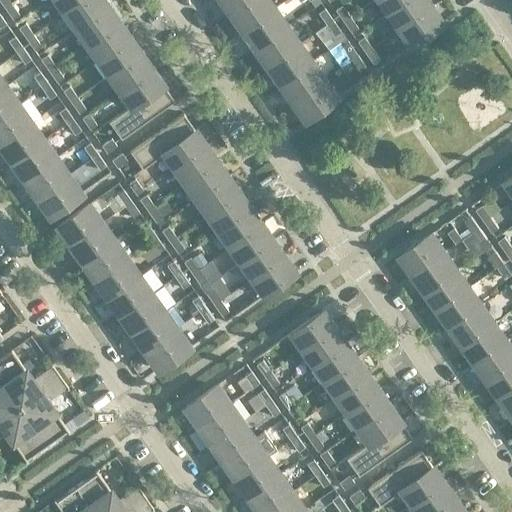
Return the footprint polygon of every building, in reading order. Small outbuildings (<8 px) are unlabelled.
[(56,0),(65,11),(62,13),(63,13),(80,0),(56,0)] [(80,0),(63,13),(65,12),(76,27),(73,28),(74,29),(110,3),(109,3),(107,5),(103,0),(80,0)] [(221,0),(230,12),(228,13),(228,14),(247,0),(221,0)] [(247,0),(228,14),(230,12),(242,29),(240,31),(276,6),(276,5),(274,7),(268,0),(247,0)] [(379,0),(388,12),(386,13),(386,14),(405,0),(379,0)] [(405,0),(386,14),(388,12),(399,27),(397,29),(433,4),(430,5),(426,0),(405,0)] [(19,14),(11,2),(4,7),(13,18),(19,14)] [(110,4),(110,3),(74,29),(76,27),(87,42),(84,44),(85,44),(121,19),(120,19),(118,20),(108,5),(110,4)] [(335,9),(343,20),(350,16),(342,4),(335,9)] [(433,4),(397,29),(397,30),(400,28),(411,44),(442,22),(431,6),(433,4)] [(276,6),(240,31),(241,32),(243,30),(255,47),(252,48),(253,49),(289,24),(288,23),(286,25),(274,8),(276,6)] [(318,12),(326,24),(333,19),(325,8),(318,12)] [(358,27),(350,16),(343,20),(351,32),(358,27)] [(121,19),(85,44),(85,45),(87,43),(98,58),(95,60),(96,60),(132,35),(131,34),(129,36),(119,21),(121,19)] [(341,30),(333,19),(326,24),(334,35),(341,30)] [(19,27),(27,38),(33,34),(25,22),(19,27)] [(289,24),(253,49),(255,48),(267,65),(265,66),(265,67),(301,41),(299,42),(287,26),(289,24)] [(41,45),(33,34),(27,38),(35,50),(41,45)] [(132,35),(96,60),(98,59),(109,74),(106,75),(107,76),(143,50),(142,50),(140,52),(130,37),(132,35)] [(8,40),(17,52),(23,47),(15,36),(8,40)] [(357,40),(365,52),(372,47),(364,36),(357,40)] [(301,42),(301,41),(265,67),(268,65),(280,82),(277,84),(278,84),(314,59),(313,58),(311,60),(299,43),(301,42)] [(343,48),(351,59),(358,54),(350,43),(343,48)] [(31,59),(23,47),(17,52),(25,63),(31,59)] [(380,58),(372,47),(365,52),(374,63),(380,58)] [(143,51),(143,50),(107,76),(109,75),(120,89),(118,91),(154,66),(153,66),(151,67),(141,52),(143,51)] [(41,58),(49,70),(55,65),(47,54),(41,58)] [(366,66),(358,54),(351,59),(359,70),(366,66)] [(314,59),(278,84),(278,85),(280,83),(292,100),(290,101),(290,102),(326,76),(323,78),(311,61),(314,59)] [(63,76),(55,65),(49,70),(57,81),(63,76)] [(154,67),(154,66),(118,91),(118,92),(120,90),(131,105),(131,106),(163,83),(152,68),(154,67)] [(334,71),(342,82),(349,78),(341,66),(334,71)] [(33,76),(41,87),(48,82),(40,71),(33,76)] [(326,77),(326,76),(290,102),(293,101),(305,119),(337,97),(324,78),(326,77)] [(56,94),(48,82),(41,87),(49,98),(56,94)] [(174,100),(163,83),(131,106),(131,105),(109,120),(121,138),(154,114),(174,100)] [(63,90),(71,101),(77,96),(69,85),(63,90)] [(0,116),(18,103),(6,86),(0,89),(0,116)] [(85,108),(77,96),(71,101),(79,113),(85,108)] [(0,142),(31,121),(18,103),(0,116),(0,142)] [(58,111),(66,122),(73,118),(65,106),(58,111)] [(96,124),(88,112),(82,117),(90,128),(96,124)] [(195,129),(183,113),(130,150),(142,168),(164,152),(163,151),(195,129)] [(81,129),(73,118),(66,122),(74,134),(81,129)] [(43,139),(31,121),(0,142),(0,143),(12,160),(9,162),(9,163),(43,139)] [(206,145),(195,129),(163,151),(164,152),(174,167),(172,168),(172,169),(208,143),(206,145)] [(119,143),(117,140),(114,135),(104,142),(110,150),(119,143)] [(56,156),(43,139),(9,163),(12,161),(24,178),(21,180),(22,180),(56,156)] [(83,146),(91,158),(98,153),(90,142),(83,146)] [(208,144),(208,143),(172,169),(175,167),(185,182),(183,184),(219,159),(217,160),(206,145),(208,144)] [(130,158),(124,150),(114,157),(120,165),(130,158)] [(106,165),(98,153),(91,158),(99,169),(106,165)] [(68,174),(56,156),(22,180),(24,178),(36,195),(34,197),(34,198),(68,174)] [(219,159),(183,184),(183,185),(186,183),(196,198),(194,200),(230,175),(230,174),(228,176),(217,161),(219,159)] [(81,192),(68,174),(34,198),(37,196),(50,214),(81,192)] [(231,175),(230,175),(194,200),(195,200),(197,199),(207,214),(205,215),(205,216),(241,190),(239,192),(228,177),(231,175)] [(136,194),(143,189),(135,178),(128,182),(136,194)] [(117,194),(125,205),(131,201),(123,189),(117,194)] [(242,191),(241,190),(205,216),(206,216),(208,215),(218,229),(216,231),(252,206),(250,207),(239,192),(242,191)] [(139,198),(147,210),(154,205),(146,194),(139,198)] [(139,212),(131,201),(125,205),(133,217),(139,212)] [(67,245),(102,221),(89,203),(57,225),(70,243),(67,245)] [(476,209),(484,220),(491,215),(483,204),(476,209)] [(162,217),(154,205),(147,210),(155,221),(162,217)] [(253,206),(252,206),(216,231),(217,232),(219,230),(230,245),(227,247),(263,222),(263,221),(261,223),(250,208),(253,206)] [(464,220),(472,231),(479,226),(471,215),(464,220)] [(499,227),(491,215),(484,220),(492,232),(499,227)] [(114,239),(102,221),(67,245),(67,246),(70,244),(82,261),(79,263),(80,263),(114,239)] [(264,222),(263,222),(227,247),(228,248),(230,246),(241,261),(238,262),(239,263),(275,237),(274,237),(272,239),(261,224),(264,222)] [(141,229),(149,240),(156,236),(148,224),(141,229)] [(161,230),(169,241),(176,236),(168,225),(161,230)] [(487,238),(479,226),(472,231),(480,243),(487,238)] [(448,231),(456,243),(462,238),(454,227),(448,231)] [(411,274),(447,249),(447,248),(445,250),(432,232),(401,254),(413,272),(411,274)] [(134,251),(122,234),(114,239),(80,263),(83,261),(95,278),(92,280),(92,281),(127,257),(134,251)] [(498,240),(506,251),(511,247),(511,245),(505,235),(498,240)] [(164,247),(156,236),(149,240),(158,252),(164,247)] [(184,248),(176,236),(169,241),(178,252),(184,248)] [(275,238),(275,237),(239,263),(241,262),(252,277),(249,278),(250,279),(286,253),(285,253),(283,254),(272,239),(275,238)] [(448,249),(447,249),(411,274),(412,275),(414,273),(426,290),(424,291),(424,292),(460,267),(460,266),(457,268),(445,251),(448,249)] [(489,255),(497,267),(504,262),(496,251),(489,255)] [(286,254),(286,253),(250,279),(252,277),(264,293),(295,271),(284,255),(286,254)] [(184,261),(192,272),(198,268),(190,256),(184,261)] [(139,274),(127,257),(92,281),(95,279),(107,296),(104,298),(105,298),(139,274)] [(166,264),(174,276),(181,271),(173,260),(166,264)] [(511,273),(504,262),(497,267),(505,278),(511,273)] [(460,267),(424,292),(426,291),(438,308),(436,309),(472,284),(470,285),(458,268),(460,267)] [(206,279),(198,268),(192,272),(200,284),(206,279)] [(189,283),(181,271),(174,276),(182,287),(189,283)] [(151,292),(139,274),(105,298),(105,299),(108,296),(120,313),(117,316),(151,292)] [(473,285),(472,284),(436,309),(437,310),(439,308),(451,325),(448,327),(449,327),(485,302),(484,301),(482,303),(470,286),(473,285)] [(206,292),(214,304),(220,299),(212,288),(206,292)] [(164,310),(151,292),(117,316),(120,314),(132,331),(129,333),(130,334),(164,310)] [(191,300),(199,311),(206,306),(198,295),(191,300)] [(228,311),(220,299),(214,304),(222,315),(228,311)] [(485,302),(449,327),(449,328),(451,326),(463,343),(461,344),(461,345),(497,320),(497,319),(495,321),(483,304),(485,302)] [(214,318),(206,306),(199,311),(207,323),(214,318)] [(176,327),(164,310),(130,334),(132,332),(144,349),(142,351),(176,327)] [(300,349),(300,350),(336,325),(336,324),(333,326),(322,310),(290,332),(302,348),(300,349)] [(497,320),(461,345),(464,344),(476,361),(473,362),(474,363),(510,337),(509,337),(507,339),(495,322),(497,320)] [(336,325),(300,350),(302,349),(313,364),(311,365),(311,366),(347,340),(344,341),(334,327),(336,325)] [(189,346),(176,327),(142,351),(142,352),(145,349),(158,368),(189,346)] [(510,338),(510,337),(474,363),(476,361),(488,379),(486,380),(486,381),(511,362),(511,345),(508,339),(510,338)] [(347,341),(347,340),(311,366),(313,364),(324,379),(322,381),(358,356),(355,357),(345,342),(347,341)] [(11,351),(0,358),(0,377),(19,404),(60,375),(51,363),(32,377),(11,348),(10,349),(11,351)] [(358,356),(322,381),(322,382),(325,380),(335,395),(333,397),(369,372),(369,371),(366,373),(356,358),(358,356)] [(256,364),(264,375),(270,371),(262,359),(256,364)] [(511,362),(486,381),(487,381),(489,379),(501,396),(498,398),(499,398),(511,388),(511,362)] [(244,375),(252,386),(259,382),(251,370),(244,375)] [(279,382),(270,371),(264,375),(272,387),(279,382)] [(369,372),(333,397),(336,396),(346,411),(344,412),(344,413),(380,387),(377,389),(367,374),(369,372)] [(68,387),(60,375),(19,404),(47,444),(67,430),(68,431),(69,430),(48,401),(68,387)] [(0,417),(19,404),(0,377),(0,417)] [(195,426),(195,427),(229,402),(216,384),(185,406),(197,424),(195,426)] [(380,388),(380,387),(344,413),(347,411),(357,426),(355,428),(391,403),(389,404),(378,389),(380,388)] [(257,393),(265,404),(271,399),(263,388),(257,393)] [(511,388),(499,398),(499,399),(501,397),(511,412),(511,414),(511,415),(511,416),(511,415),(511,388)] [(278,395),(286,407),(293,402),(285,391),(278,395)] [(279,411),(271,399),(265,404),(273,415),(279,411)] [(242,420),(229,402),(195,427),(198,425),(210,442),(207,444),(242,420)] [(301,413),(293,402),(286,407),(294,418),(301,413)] [(391,403),(355,428),(355,429),(358,427),(368,442),(400,420),(389,405),(391,403)] [(47,444),(19,404),(0,417),(0,435),(6,431),(27,460),(28,460),(27,458),(47,444)] [(78,424),(89,416),(84,409),(73,417),(78,424)] [(254,438),(242,420),(207,444),(208,444),(210,442),(222,459),(219,461),(220,462),(254,438)] [(412,437),(400,420),(368,442),(346,457),(358,475),(412,437)] [(300,426),(308,438),(315,433),(307,422),(300,426)] [(281,428),(290,439),(296,435),(288,423),(281,428)] [(323,445),(315,433),(308,438),(316,449),(323,445)] [(304,446),(296,435),(290,439),(298,451),(304,446)] [(267,455),(254,438),(220,462),(223,460),(235,477),(232,479),(232,480),(267,455)] [(326,449),(319,454),(327,465),(334,460),(326,449)] [(432,466),(420,449),(367,487),(379,504),(401,489),(401,488),(432,466)] [(279,473),(267,455),(232,480),(235,478),(247,495),(244,497),(245,497),(279,473)] [(306,463),(314,475),(321,470),(313,459),(306,463)] [(443,481),(432,466),(401,488),(401,489),(411,503),(409,505),(445,480),(443,481)] [(96,471),(76,485),(94,511),(121,511),(145,496),(136,484),(116,498),(96,469),(95,470),(96,471)] [(329,481),(321,470),(314,475),(322,486),(329,481)] [(341,479),(347,487),(357,480),(351,472),(341,479)] [(261,511),(291,491),(279,473),(245,497),(248,495),(259,511),(261,511)] [(446,480),(445,480),(409,505),(410,506),(412,504),(417,511),(433,511),(456,496),(456,495),(454,497),(443,482),(446,480)] [(94,511),(76,485),(56,499),(55,498),(53,499),(62,511),(94,511)] [(367,495),(361,487),(351,494),(357,502),(367,495)] [(299,511),(304,509),(291,491),(261,511),(299,511)] [(332,499),(340,510),(346,506),(338,494),(332,499)] [(147,511),(153,508),(145,496),(121,511),(147,511)] [(457,496),(456,496),(433,511),(466,511),(467,511),(465,511),(464,511),(454,498),(457,496)]
